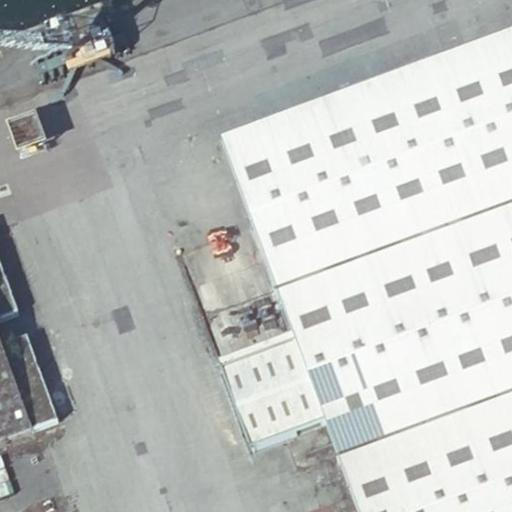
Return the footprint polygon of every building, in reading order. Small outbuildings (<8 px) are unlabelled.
[(400,55),(450,38),(437,0),(428,0),(381,15),(389,38),(394,37),(400,55)] [(511,33),(224,143),(297,341),(223,368),(253,449),(329,422),(336,441),(352,481),(511,421),(511,33)] [(278,101),(334,81),(323,51),(268,71),(278,101)] [(0,266),(0,441),(57,420),(27,339),(2,348),(0,343),(0,320),(17,314),(0,266)] [(511,511),(511,421),(352,481),(363,511),(511,511)]
